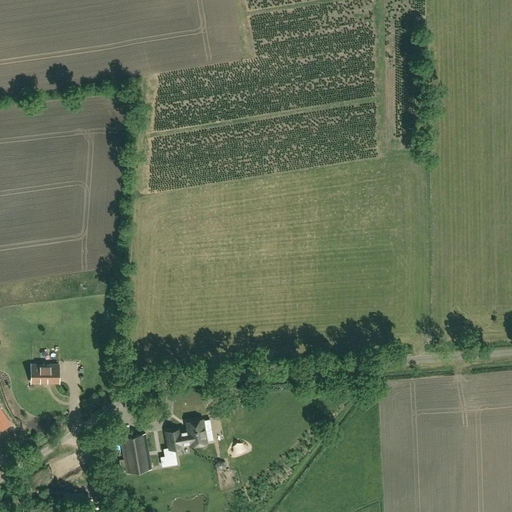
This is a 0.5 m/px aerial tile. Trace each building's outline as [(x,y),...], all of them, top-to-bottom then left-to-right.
[(58,364),(49,364),(40,364),(31,364),(31,383),(58,383),(58,364)] [(0,376),(0,406),(16,431),(48,410),(19,365),(0,376)] [(0,428),(2,430),(10,424),(7,419),(0,424),(0,428)] [(207,449),(205,442),(201,419),(186,422),(187,429),(175,432),(177,445),(190,443),(191,452),(207,449)] [(126,472),(151,468),(145,433),(120,438),(126,472)] [(65,490),(46,488),(45,502),(86,506),(87,493),(65,491),(65,490)]
